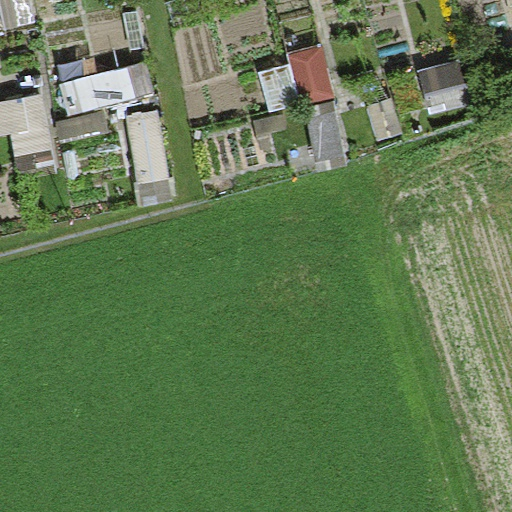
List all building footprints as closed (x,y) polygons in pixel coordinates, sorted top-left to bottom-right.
[(9,0),(13,22),(37,18),(33,0),(9,0)] [(123,7),(132,46),(149,42),(141,3),(123,7)] [(154,87),(146,56),(60,78),(68,109),(154,87)] [(20,174),(56,167),(41,87),(0,95),(0,129),(12,128),(20,174)] [(140,194),(171,189),(158,105),(127,110),(140,194)] [(110,128),(106,107),(56,117),(60,138),(110,128)]
